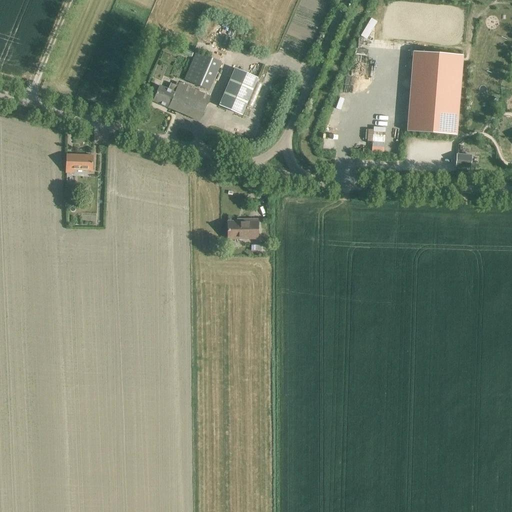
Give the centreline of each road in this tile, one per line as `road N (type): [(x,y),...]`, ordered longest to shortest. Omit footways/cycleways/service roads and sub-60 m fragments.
road 1 (unclassified): [(0,99),(250,165)]
road 2 (unclassified): [(299,177),(402,189),(511,189)]
road 3 (unclassified): [(284,139),(343,0)]
